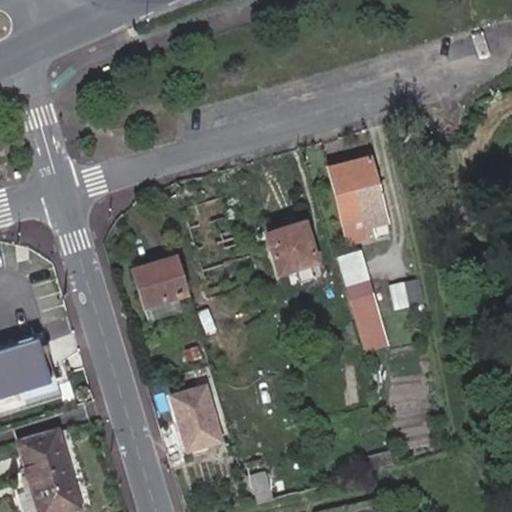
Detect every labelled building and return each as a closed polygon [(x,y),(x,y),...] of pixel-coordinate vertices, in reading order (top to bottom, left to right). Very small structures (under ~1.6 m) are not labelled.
[(374,161),(333,174),(355,244),(378,237),(375,227),(373,218),(390,213),(374,161)] [(390,213),(373,218),(375,227),(393,222),(390,213)] [(265,238),(277,277),(315,265),(304,226),(265,238)] [(188,295),(177,260),(135,274),(145,308),(188,295)] [(359,260),(338,267),(345,290),(366,284),(359,260)] [(366,284),(345,290),(347,295),(350,294),(364,341),(382,336),(366,284)] [(0,365),(0,412),(53,394),(39,352),(0,365)] [(172,402),(189,454),(222,443),(207,391),(172,402)] [(80,511),(59,443),(19,455),(32,502),(35,511),(80,511)] [(364,461),(368,473),(391,467),(388,453),(364,461)] [(35,511),(32,502),(16,506),(18,511),(35,511)]
